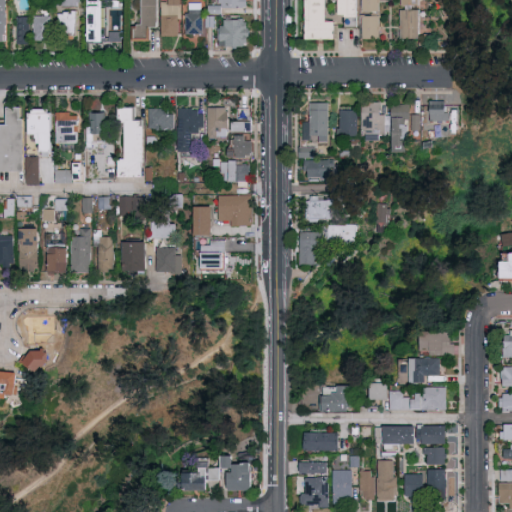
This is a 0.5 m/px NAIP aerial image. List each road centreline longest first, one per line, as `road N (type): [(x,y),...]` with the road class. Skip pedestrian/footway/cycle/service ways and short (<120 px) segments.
road 1 (residential): [(0,73),(453,72)]
road 2 (residential): [(277,418),(276,188)]
road 3 (residential): [(479,511),(479,303)]
road 4 (residential): [(277,418),(480,419)]
road 5 (residential): [(276,188),(277,0)]
road 6 (residential): [(0,294),(166,289)]
